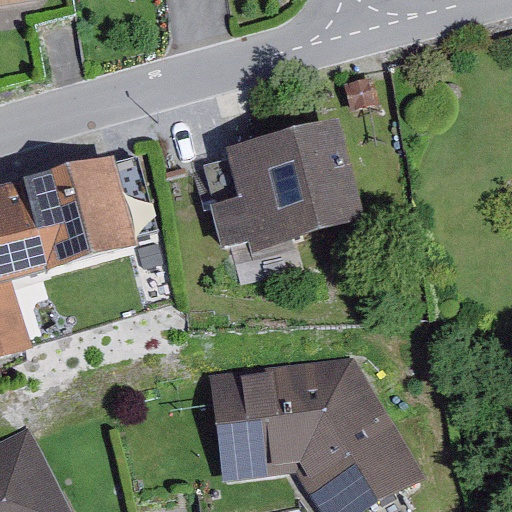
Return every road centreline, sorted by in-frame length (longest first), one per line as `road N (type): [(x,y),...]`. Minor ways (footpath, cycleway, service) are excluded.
road 1 (residential): [(0,136),(357,32)]
road 2 (residential): [(357,32),(476,0)]
